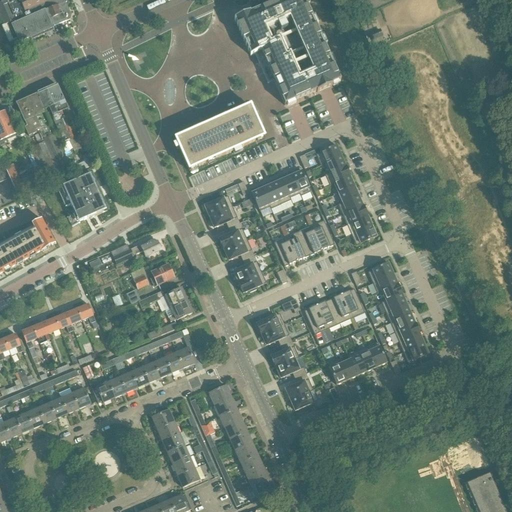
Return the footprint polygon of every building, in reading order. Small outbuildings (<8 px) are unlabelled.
[(30,38),(31,38),(32,41),(54,31),(53,28),(66,22),(70,20),(71,17),(65,3),(66,3),(67,2),(67,1),(67,0),(0,0),(0,14),(5,25),(2,26),(9,42),(19,38),(19,39),(19,40),(20,40),(21,41),(22,41),(23,41),(30,38)] [(250,13),(234,20),(251,57),(255,55),(268,84),(274,81),(285,106),(317,92),(317,93),(333,86),(332,85),(335,84),(341,81),(304,0),(278,0),(278,1),(277,2),(261,9),(251,14),(250,13)] [(382,36),(380,31),(370,34),(373,40),(382,36)] [(58,86),(48,91),(75,152),(85,147),(80,137),(78,138),(68,116),(64,118),(61,112),(62,112),(59,104),(65,102),(58,86)] [(38,95),(45,111),(49,109),(53,116),(54,121),(61,136),(57,138),(61,146),(70,141),(75,152),(48,91),(48,90),(38,95)] [(39,130),(45,143),(33,148),(48,182),(60,176),(62,182),(73,177),(73,176),(60,146),(61,146),(57,138),(45,111),(38,95),(17,104),(31,136),(38,133),(36,131),(39,130)] [(264,136),(250,105),(175,138),(188,170),(264,136)] [(5,109),(0,111),(0,144),(1,146),(1,147),(4,145),(2,141),(6,139),(8,144),(17,140),(23,137),(21,132),(17,134),(9,118),(9,117),(6,112),(5,109)] [(337,147),(316,156),(321,167),(341,157),(337,147)] [(305,155),(299,158),(304,169),(310,167),(305,155)] [(341,157),(321,167),(325,165),(329,174),(325,176),(325,177),(346,168),(341,157)] [(89,160),(70,169),(73,176),(92,166),(89,160)] [(13,165),(6,169),(19,198),(36,191),(31,179),(21,183),(14,169),(15,168),(13,165)] [(34,179),(40,176),(36,168),(31,171),(30,171),(34,179)] [(329,186),(350,177),(346,168),(325,177),(329,186)] [(301,197),(311,193),(302,172),(292,176),(301,197)] [(74,183),(59,189),(67,208),(71,206),(75,215),(73,216),(78,224),(78,225),(80,224),(80,223),(89,219),(90,219),(108,211),(91,174),(73,182),(74,183)] [(299,195),(300,197),(301,197),(292,176),(282,181),(291,202),(291,201),(291,199),(299,195)] [(350,177),(329,186),(330,187),(334,185),(338,194),(354,187),(350,177)] [(43,178),(37,181),(41,191),(47,189),(43,178)] [(272,185),(281,206),(291,202),(282,181),(272,185)] [(244,183),(238,185),(243,197),(249,194),(244,183)] [(262,189),(271,210),(281,206),(272,185),(262,189)] [(338,206),(359,197),(354,187),(338,194),(342,204),(338,206)] [(271,210),(262,189),(252,194),(260,213),(270,208),(271,210)] [(233,208),(228,197),(205,207),(210,218),(233,208)] [(338,206),(343,216),(363,207),(359,197),(338,206)] [(343,216),(347,226),(367,217),(363,207),(343,216)] [(233,208),(210,218),(214,229),(226,224),(228,229),(240,224),(233,208)] [(73,216),(60,223),(66,232),(67,232),(78,226),(78,225),(78,224),(73,216)] [(367,217),(347,226),(351,225),(355,234),(351,235),(351,236),(372,227),(367,217)] [(0,275),(5,272),(4,270),(9,267),(10,269),(18,265),(16,263),(22,260),(23,262),(30,258),(29,256),(34,253),(36,255),(41,252),(42,253),(43,252),(42,249),(47,246),(48,249),(56,245),(43,221),(34,226),(36,230),(0,250),(0,275)] [(311,221),(307,223),(309,228),(311,227),(322,251),(335,246),(324,222),(313,226),(311,221)] [(247,241),(240,224),(228,229),(231,235),(219,240),(224,251),(247,241)] [(299,233),(310,257),(322,251),(311,227),(309,228),(299,233)] [(372,227),(351,236),(356,247),(377,238),(372,227)] [(286,232),(282,234),(285,239),(286,238),(297,262),(310,257),(299,233),(288,237),(286,232)] [(286,238),(285,239),(274,244),(284,268),(295,263),(297,262),(286,238)] [(161,251),(157,241),(145,247),(144,245),(113,259),(117,267),(134,259),(134,258),(143,254),(145,259),(161,251)] [(247,241),(224,251),(229,261),(240,256),(243,262),(254,257),(247,241)] [(261,273),(254,257),(243,262),(245,268),(234,273),(239,283),(261,273)] [(99,260),(89,264),(92,270),(102,265),(99,260)] [(151,274),(153,278),(151,280),(155,288),(157,287),(175,279),(169,264),(151,272),(151,274)] [(368,274),(373,284),(382,280),(393,275),(389,264),(368,274)] [(288,283),(283,271),(277,274),(282,285),(288,283)] [(357,273),(357,272),(351,275),(356,287),(362,284),(357,273)] [(261,273),(239,283),(243,294),(249,292),(250,293),(257,291),(256,289),(266,284),(261,273)] [(373,284),(377,294),(398,285),(393,275),(382,280),(373,284)] [(145,276),(133,281),(138,291),(149,286),(145,276)] [(377,294),(377,295),(382,293),(386,302),(381,304),(391,300),(402,295),(398,285),(377,294)] [(352,320),(354,319),(365,314),(354,290),(344,295),(341,296),(352,320)] [(164,298),(162,293),(139,303),(141,309),(160,300),(163,306),(165,312),(171,309),(187,302),(182,291),(164,298)] [(381,304),(386,314),(395,310),(406,305),(402,295),(391,300),(381,304)] [(352,326),(356,324),(354,319),(352,320),(341,296),(329,301),(340,325),(350,321),(352,326)] [(295,314),(301,312),(295,300),(290,303),(295,314)] [(340,325),(329,301),(317,307),(327,331),(329,330),(335,327),(340,325)] [(187,302),(171,309),(174,316),(168,318),(171,323),(176,321),(177,322),(193,315),(187,302)] [(386,314),(390,324),(400,320),(411,315),(406,305),(395,310),(386,314)] [(78,310),(83,322),(89,320),(91,325),(92,324),(94,330),(98,329),(89,306),(78,310)] [(327,331),(317,307),(304,312),(314,336),(325,332),(328,337),(331,335),(329,330),(327,331)] [(83,322),(78,310),(67,315),(72,327),(83,322)] [(67,315),(56,319),(61,331),(67,329),(69,335),(74,333),(72,327),(67,315)] [(262,336),(285,326),(280,315),(257,325),(262,336)] [(390,324),(394,334),(404,330),(415,325),(411,315),(400,320),(390,324)] [(56,319),(45,324),(49,336),(61,331),(56,319)] [(45,324),(33,328),(38,340),(40,346),(47,343),(45,337),(49,336),(45,324)] [(175,324),(160,330),(148,335),(150,342),(178,330),(175,324)] [(394,334),(399,344),(408,340),(419,335),(415,325),(404,330),(394,334)] [(285,326),(262,336),(266,347),(278,342),(280,347),(292,342),(285,326)] [(38,340),(33,328),(22,333),(29,351),(34,349),(32,343),(38,340)] [(181,333),(169,338),(171,343),(183,338),(181,333)] [(5,340),(10,351),(16,349),(19,355),(23,353),(16,335),(5,340)] [(184,337),(183,338),(188,349),(188,350),(189,349),(194,347),(189,335),(184,337)] [(419,335),(408,340),(399,344),(403,354),(413,349),(424,344),(419,335)] [(169,338),(157,342),(160,348),(171,343),(169,338)] [(10,351),(5,340),(0,341),(0,360),(1,361),(5,360),(3,354),(10,351)] [(157,342),(146,347),(148,353),(160,348),(157,342)] [(292,342),(280,347),(283,353),(271,358),(276,368),(299,358),(292,342)] [(368,348),(377,368),(387,364),(378,343),(368,348)] [(424,344),(413,349),(403,354),(408,364),(429,355),(424,344)] [(146,347),(134,352),(137,357),(148,353),(146,347)] [(357,352),(361,361),(366,373),(377,368),(368,348),(367,348),(369,352),(360,356),(358,352),(357,352)] [(176,355),(183,370),(195,365),(188,350),(176,355)] [(200,350),(196,352),(200,363),(205,361),(200,350)] [(137,357),(134,352),(123,356),(125,362),(137,357)] [(348,356),(349,360),(357,377),(366,373),(361,361),(357,352),(348,356)] [(183,370),(176,355),(165,360),(171,375),(183,370)] [(125,362),(123,356),(111,361),(114,367),(125,362)] [(337,361),(338,363),(339,365),(347,382),(357,377),(349,360),(348,356),(347,357),(349,361),(340,365),(338,361),(337,361)] [(299,359),(299,358),(276,368),(281,379),(292,374),(295,380),(306,375),(304,369),(299,371),(295,361),(299,359)] [(171,375),(165,360),(153,365),(160,380),(171,375)] [(114,367),(111,361),(100,366),(102,371),(114,367)] [(327,365),(336,386),(347,382),(339,365),(338,363),(337,361),(327,365)] [(396,362),(390,364),(395,376),(401,373),(396,362)] [(160,380),(153,365),(142,369),(148,385),(160,380)] [(62,368),(51,372),(52,377),(58,374),(58,375),(64,372),(62,368)] [(148,385),(142,369),(130,374),(137,390),(148,385)] [(24,387),(29,385),(24,371),(18,373),(24,387)] [(51,372),(40,377),(41,381),(48,379),(52,377),(51,372)] [(76,372),(64,376),(67,382),(78,377),(76,372)] [(130,374),(119,379),(126,395),(137,390),(130,374)] [(306,375),(295,380),(297,385),(286,390),(290,401),(313,391),(306,375)] [(67,382),(64,376),(53,381),(55,386),(67,382)] [(126,395),(119,379),(108,384),(114,400),(126,395)] [(102,402),(103,404),(114,400),(108,384),(107,380),(102,382),(104,386),(92,391),(98,404),(102,402)] [(55,386),(53,381),(41,386),(44,391),(55,386)] [(22,384),(16,387),(11,389),(13,393),(20,391),(20,390),(24,388),(22,384)] [(41,386),(30,390),(32,396),(44,391),(41,386)] [(214,407),(231,399),(226,388),(209,395),(214,407)] [(11,389),(6,391),(0,393),(2,398),(7,395),(7,396),(13,393),(11,389)] [(339,400),(334,389),(328,391),(334,403),(339,400)] [(32,396),(30,390),(18,395),(21,400),(32,396)] [(73,395),(79,411),(91,406),(84,391),(73,395)] [(313,391),(290,401),(295,412),(314,404),(309,393),(314,391),(313,391)] [(21,400),(18,395),(7,400),(9,405),(21,400)] [(73,395),(61,400),(68,416),(79,411),(73,395)] [(237,411),(231,399),(214,407),(220,419),(237,411)] [(0,408),(9,405),(7,400),(0,402),(0,408)] [(61,400),(50,405),(56,421),(68,416),(61,400)] [(195,416),(200,414),(195,401),(190,403),(195,416)] [(56,421),(50,405),(38,410),(45,425),(56,421)] [(187,419),(192,417),(186,405),(182,407),(187,419)] [(38,410),(27,415),(33,430),(45,425),(38,410)] [(237,411),(220,419),(225,430),(242,423),(237,411)] [(157,432),(174,424),(169,412),(152,419),(157,432)] [(200,414),(195,416),(201,427),(205,425),(200,414)] [(33,430),(27,415),(15,420),(22,435),(33,430)] [(197,428),(192,417),(187,419),(192,430),(197,428)] [(15,420),(4,425),(11,440),(22,435),(15,420)] [(205,438),(210,436),(215,434),(211,423),(205,425),(201,427),(205,438)] [(242,423),(225,430),(230,442),(247,434),(242,423)] [(179,436),(174,424),(157,432),(162,443),(179,436)] [(0,444),(11,440),(4,425),(0,426),(0,444)] [(202,440),(197,428),(192,430),(197,442),(202,440)] [(252,445),(247,434),(230,442),(235,453),(252,445)] [(179,436),(162,443),(167,455),(184,447),(179,436)] [(210,437),(210,436),(205,438),(211,450),(215,448),(210,437)] [(207,451),(202,440),(197,442),(202,453),(207,451)] [(252,445),(235,453),(240,465),(257,457),(252,445)] [(189,459),(184,447),(167,455),(172,466),(189,459)] [(215,448),(211,450),(216,462),(220,460),(215,448)] [(212,463),(207,451),(202,453),(207,465),(212,463)] [(257,457),(240,465),(246,476),(263,468),(257,457)] [(194,470),(189,459),(172,466),(177,478),(194,470)] [(225,472),(220,460),(216,462),(221,474),(225,472)] [(212,463),(207,465),(212,477),(217,475),(212,463)] [(263,468),(246,476),(251,488),(268,480),(263,468)] [(194,470),(177,478),(182,490),(200,482),(194,470)] [(225,472),(221,474),(226,485),(230,483),(225,472)] [(273,492),(268,480),(251,488),(256,500),(258,499),(260,503),(269,498),(267,495),(273,492)] [(230,483),(226,485),(231,497),(235,495),(230,483)] [(235,495),(231,497),(236,509),(241,507),(235,495)] [(187,511),(181,497),(169,503),(173,511),(187,511)] [(173,511),(169,503),(158,507),(159,511),(173,511)]
